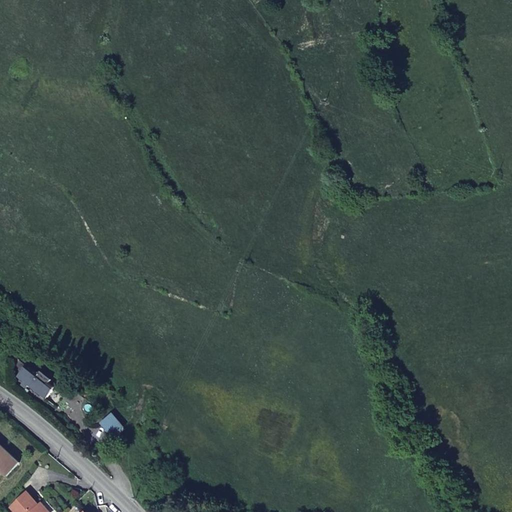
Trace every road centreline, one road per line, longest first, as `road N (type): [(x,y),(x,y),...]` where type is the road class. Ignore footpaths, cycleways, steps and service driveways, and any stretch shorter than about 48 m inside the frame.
road 1 (track): [(119,0),(102,70),(188,207),(243,253),(343,298),(365,318),(396,416),(451,511)]
road 2 (secondary): [(132,511),(0,396)]
